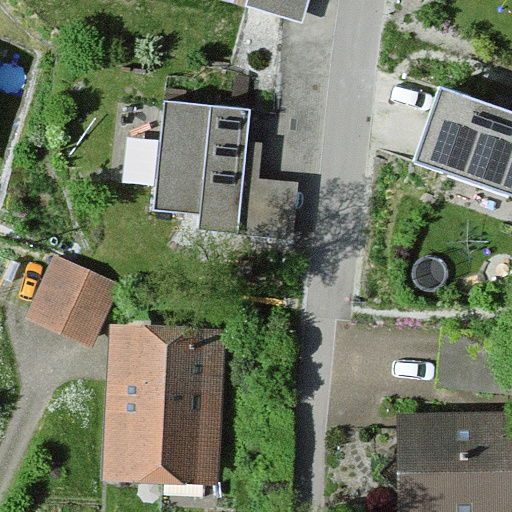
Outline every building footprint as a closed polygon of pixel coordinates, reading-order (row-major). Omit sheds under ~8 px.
[(221,0),(296,24),(302,0),(221,0)] [(511,112),(429,85),(404,156),(511,194),(511,112)] [(238,104),(153,96),(141,203),(186,209),(184,227),(285,237),(291,178),(249,173),(253,139),(235,136),(238,104)] [(119,295),(55,269),(31,330),(95,355),(119,295)] [(511,337),(440,329),(432,387),(511,396),(511,337)] [(110,494),(225,494),(225,340),(110,340),(110,494)] [(511,511),(511,424),(400,427),(401,511),(511,511)]
